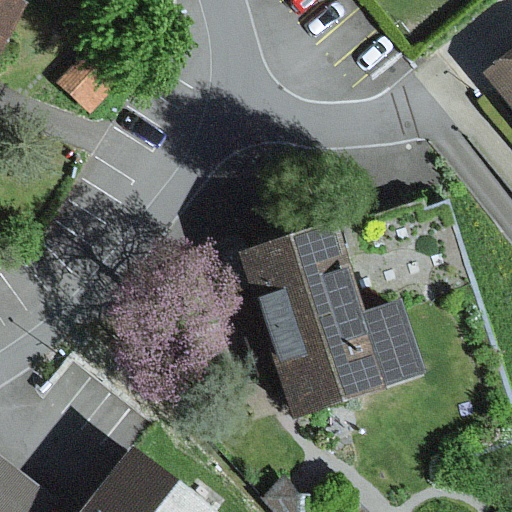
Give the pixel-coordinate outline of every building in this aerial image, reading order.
[(0,50),(18,15),(0,6),(0,50)] [(99,39),(66,77),(98,104),(130,65),(99,39)] [(511,56),(483,80),(511,114),(511,56)] [(421,204),(337,231),(363,314),(397,303),(422,382),(372,398),(401,485),(511,447),(511,399),(447,205),(424,213),(421,204)] [(337,231),(229,265),(237,291),(225,295),(252,380),(271,374),(287,424),(372,398),(422,382),(397,303),(363,314),(337,231)] [(0,461),(0,511),(42,511),(51,502),(0,461)] [(186,511),(127,466),(91,511),(186,511)]
